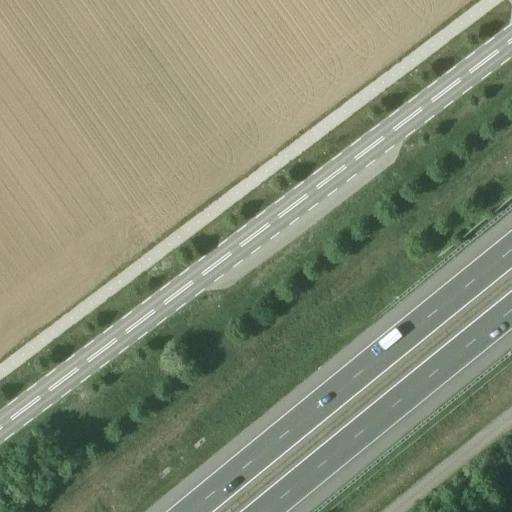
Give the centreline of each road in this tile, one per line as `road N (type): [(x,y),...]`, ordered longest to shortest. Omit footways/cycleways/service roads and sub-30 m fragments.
road 1 (secondary): [(0,430),(511,41)]
road 2 (motorway): [(511,258),(198,511)]
road 3 (motorway): [(280,511),(511,324)]
road 4 (unclassified): [(398,511),(511,419)]
